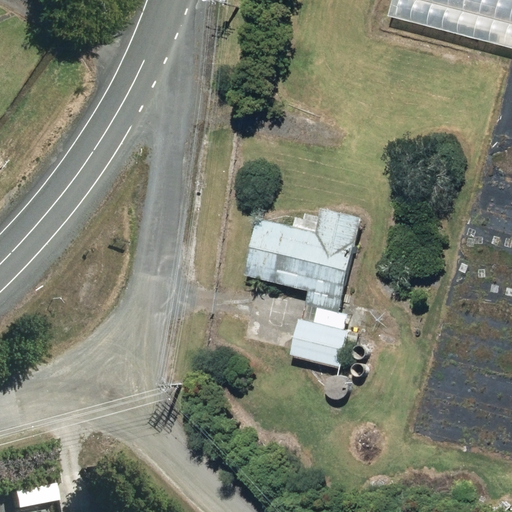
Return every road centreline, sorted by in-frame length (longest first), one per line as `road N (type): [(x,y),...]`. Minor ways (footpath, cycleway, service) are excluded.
road 1 (unclassified): [(114,381),(155,296),(172,212),(169,1)]
road 2 (tertiary): [(169,1),(101,155),(0,271)]
road 3 (unclassified): [(114,381),(198,482),(241,511)]
